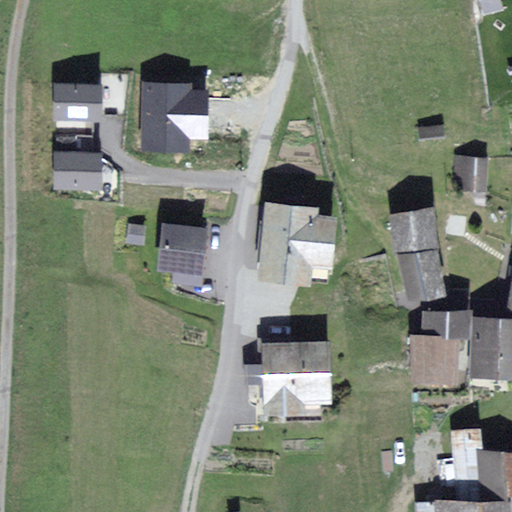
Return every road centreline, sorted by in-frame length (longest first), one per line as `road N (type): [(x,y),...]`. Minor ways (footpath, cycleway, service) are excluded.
road 1 (track): [(3,511),(10,102),(19,38)]
road 2 (track): [(297,0),(246,212),(229,358)]
road 3 (track): [(294,31),(309,47),(345,182),(383,234)]
road 4 (track): [(189,511),(229,358)]
